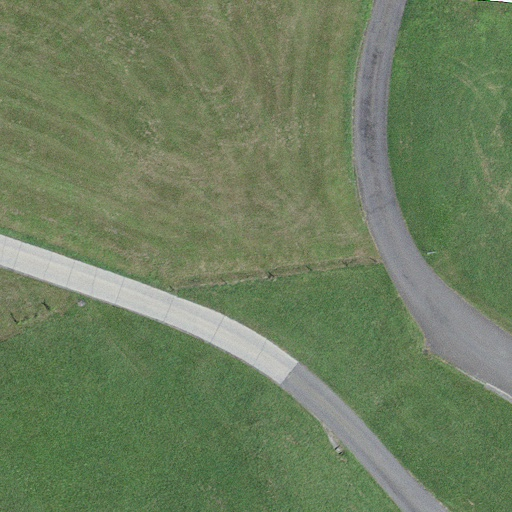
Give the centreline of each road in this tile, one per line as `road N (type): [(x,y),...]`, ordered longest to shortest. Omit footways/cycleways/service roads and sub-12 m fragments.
road 1 (unclassified): [(0,253),(230,337),(354,428),(428,511)]
road 2 (unclassified): [(511,367),(447,328),(400,265),(371,186),(368,91),(388,0)]
